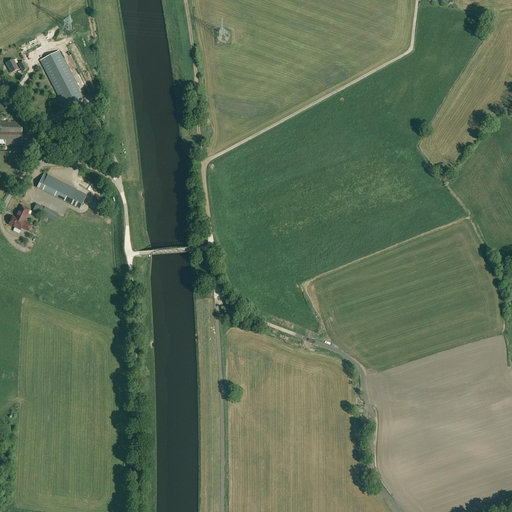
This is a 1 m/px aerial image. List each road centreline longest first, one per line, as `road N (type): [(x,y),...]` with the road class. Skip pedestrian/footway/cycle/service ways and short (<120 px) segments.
road 1 (track): [(201,165),(407,53),(416,7)]
road 2 (track): [(135,511),(130,270)]
road 3 (track): [(222,511),(214,279)]
road 4 (unclassified): [(129,255),(121,192),(92,167),(33,169),(0,214)]
road 5 (track): [(186,0),(201,165)]
road 6 (track): [(356,370),(335,352),(253,319),(222,294)]
road 7 (track): [(356,370),(366,393),(363,463),(394,511)]
